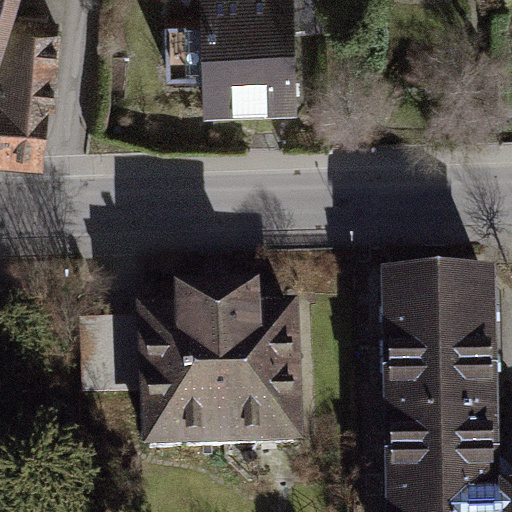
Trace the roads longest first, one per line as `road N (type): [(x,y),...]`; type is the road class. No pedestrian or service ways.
road 1 (tertiary): [(56,208),(511,196)]
road 2 (residential): [(56,208),(81,0)]
